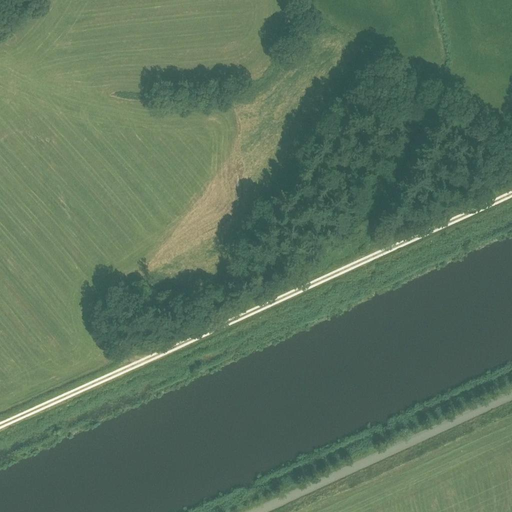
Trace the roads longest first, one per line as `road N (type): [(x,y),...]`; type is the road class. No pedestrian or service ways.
road 1 (track): [(0,426),(511,192)]
road 2 (unclassified): [(260,511),(511,396)]
